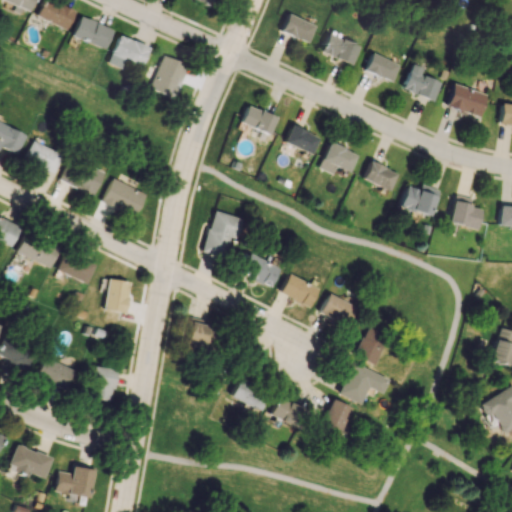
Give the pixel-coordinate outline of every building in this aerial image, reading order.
[(30,0),(0,0),(25,11),(30,0)] [(63,28),(70,10),(43,0),(40,0),(34,17),(63,28)] [(305,43),(313,25),(285,13),(278,31),(305,43)] [(70,37),(102,47),(109,27),(76,17),(70,37)] [(348,65),(357,46),(326,33),(318,52),(348,65)] [(104,63),(118,68),(121,60),(138,66),(146,47),(115,35),(104,63)] [(362,70),(390,82),(397,64),(369,53),(362,70)] [(185,65),(161,55),(147,88),(172,98),(185,65)] [(437,82),(418,74),(421,67),(409,63),(399,89),(430,101),(437,82)] [(484,94),(451,83),(443,106),(476,117),(484,94)] [(511,125),(511,104),(498,103),(496,124),(511,125)] [(237,122),(265,134),(273,117),(244,105),(237,122)] [(22,135),(0,123),(0,147),(12,154),(22,135)] [(281,144),(309,153),(315,135),(286,126),(281,144)] [(21,159),(49,173),(58,154),(30,141),(21,159)] [(346,172),(353,154),(325,142),(314,167),(330,174),(333,166),(346,172)] [(57,181),(90,195),(99,174),(65,161),(57,181)] [(387,189),(393,171),(365,162),(359,180),(387,189)] [(131,216),(142,194),(110,178),(99,200),(131,216)] [(427,217),(436,190),(418,184),(416,190),(403,185),(396,206),(427,217)] [(444,221),(473,229),(478,209),(466,206),(468,199),(451,195),(444,221)] [(511,207),(496,206),(494,225),(511,226),(511,207)] [(238,218),(210,210),(198,251),(220,257),(226,236),(233,238),(238,218)] [(0,242),(7,246),(17,226),(0,218),(0,242)] [(46,267),(55,247),(23,232),(13,252),(46,267)] [(61,252),(53,270),(83,283),(91,264),(61,252)] [(267,287),(277,269),(249,254),(239,272),(267,287)] [(276,294),(308,306),(316,286),(284,274),(276,294)] [(121,313),(126,281),(105,278),(100,309),(121,313)] [(317,314),(344,324),(351,303),(324,294),(317,314)] [(207,346),(210,325),(188,322),(185,343),(207,346)] [(372,364),(384,332),(364,324),(351,356),(372,364)] [(511,349),(511,345),(507,344),(509,337),(498,334),(496,340),(492,339),(485,360),(507,366),(511,349)] [(0,357),(23,368),(32,350),(1,336),(0,338),(0,357)] [(32,376),(62,389),(70,369),(41,357),(32,376)] [(335,394),(357,404),(365,386),(380,393),(386,379),(349,362),(335,394)] [(109,400),(112,368),(91,366),(87,398),(109,400)] [(227,397),(257,410),(265,391),(234,378),(227,397)] [(475,402),(482,416),(489,413),(499,433),(511,427),(511,429),(511,390),(510,385),(475,402)] [(266,418),(293,427),(300,407),(273,398),(266,418)] [(347,407),(328,398),(315,427),(335,436),(347,407)] [(4,467),(24,475),(25,472),(39,478),(48,458),(13,443),(4,467)] [(86,497),(90,469),(69,466),(68,473),(55,471),(52,492),(86,497)]
